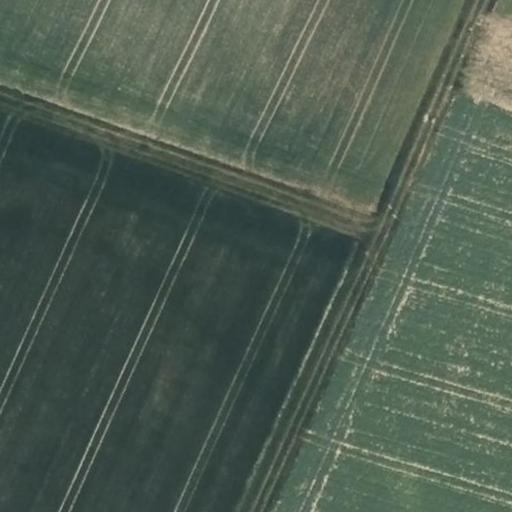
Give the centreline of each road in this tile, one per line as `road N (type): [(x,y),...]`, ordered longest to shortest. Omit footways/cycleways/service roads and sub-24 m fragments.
road 1 (track): [(258,511),(485,0)]
road 2 (track): [(0,104),(382,228)]
